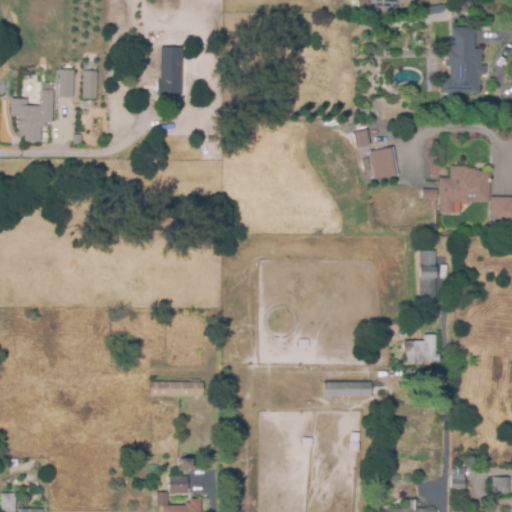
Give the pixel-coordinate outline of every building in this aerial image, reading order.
[(357,10),(356,1),(348,1),(347,0),(367,0),(368,9),(357,10)] [(425,17),(423,9),(440,6),(441,14),(425,17)] [(455,94),(438,94),(438,78),(447,78),(447,67),(443,67),(443,51),(450,51),(449,28),(454,28),(472,28),(473,50),(479,50),(479,67),(483,67),(483,77),(477,77),(477,94),(455,94)] [(208,45),(207,31),(220,31),(221,44),(208,45)] [(180,98),(155,97),(155,81),(158,81),(159,48),(181,49),(180,98)] [(72,99),(56,98),(57,71),(73,72),(72,99)] [(94,101),(79,100),(80,73),(95,73),(94,101)] [(39,143),(22,143),(22,137),(17,137),(17,131),(14,131),(14,115),(16,116),(16,107),(38,107),(38,92),(52,93),(51,123),(39,123),(39,143)] [(248,109),(238,106),(240,98),(250,100),(248,109)] [(357,117),(357,109),(367,109),(367,117),(357,117)] [(354,131),(356,147),(367,145),(364,130),(354,131)] [(394,176),(373,180),(368,152),(390,148),(394,176)] [(220,171),(202,171),(202,161),(208,161),(208,157),(220,157),(220,171)] [(455,203),(450,203),(450,212),(446,215),(442,215),(439,212),(440,209),(436,209),(437,179),(448,180),(448,169),(452,169),(452,167),(455,167),(465,167),(465,170),(474,170),(474,172),(488,173),(487,204),(469,203),(466,206),(462,206),(459,203),(455,203)] [(511,221),(488,221),(488,198),(511,198),(511,203),(511,221)] [(433,305),(417,305),(418,251),(434,252),(433,305)] [(397,338),(397,330),(406,329),(406,338),(397,338)] [(438,364),(405,364),(405,343),(422,343),(422,336),(434,336),(434,357),(438,357),(438,364)] [(202,398),(147,398),(147,383),(202,383),(202,398)] [(330,400),(321,400),(321,383),(369,383),(369,398),(330,398),(330,400)] [(190,471),(179,470),(179,459),(191,459),(190,471)] [(236,484),(224,484),(224,470),(236,469),(236,484)] [(186,495),(166,495),(167,477),(186,478),(186,495)] [(458,490),(448,490),(448,478),(457,478),(464,479),(464,490),(458,490)] [(507,495),(490,494),(491,478),(508,479),(507,495)] [(155,507),(153,494),(164,493),(166,506),(155,507)] [(13,511),(0,511),(0,494),(14,494),(13,511)] [(160,511),(160,507),(184,507),(184,504),(188,504),(188,500),(199,500),(199,511),(160,511)] [(384,511),(384,510),(406,510),(406,501),(414,501),(414,510),(433,510),(433,511),(384,511)]
